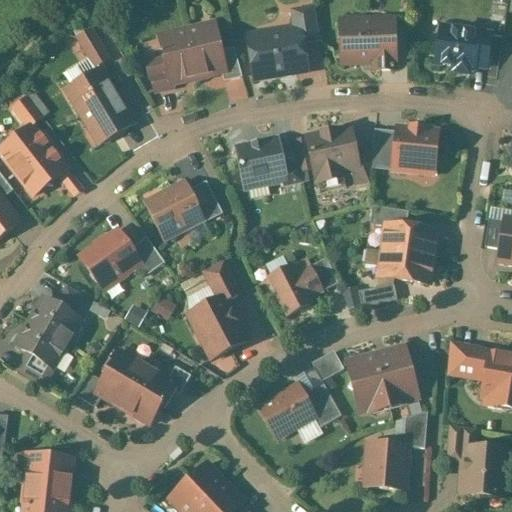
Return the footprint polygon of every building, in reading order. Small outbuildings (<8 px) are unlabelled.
[(313,8),(289,12),(292,34),(299,32),(301,44),(319,41),(313,8)] [(393,23),(360,24),(357,21),(345,21),(342,24),(339,24),(340,66),(374,65),(375,73),(394,72),(393,65),(394,65),(393,23)] [(214,27),(186,34),(196,80),(221,74),(225,73),(220,53),(214,27)] [(489,37),(441,29),(435,66),(472,72),(473,68),(484,70),(489,37)] [(108,62),(90,32),(76,40),(94,70),(108,62)] [(292,34),(281,36),(278,33),(267,35),(265,38),(266,44),(263,49),(249,51),(254,82),(306,74),(301,44),(299,32),(292,34)] [(186,34),(159,40),(164,61),(169,86),(172,86),(196,80),(186,34)] [(241,80),(233,50),(220,53),(225,73),(221,74),(223,84),(241,80)] [(164,61),(145,66),(149,80),(151,80),(154,95),(173,91),(172,86),(169,86),(164,61)] [(100,72),(89,79),(88,77),(76,84),(77,86),(66,92),(99,147),(110,141),(111,142),(123,135),(122,133),(132,127),(100,72)] [(26,101),(12,112),(27,132),(32,128),(41,121),(26,101)] [(27,132),(18,139),(12,138),(11,144),(0,153),(0,157),(15,177),(49,150),(32,128),(27,132)] [(409,131),(397,130),(396,136),(393,172),(392,174),(412,176),(413,170),(433,172),(437,134),(424,133),(425,131),(410,129),(409,131)] [(350,137),(337,139),(335,134),(306,140),(306,142),(313,171),(315,179),(335,175),(336,179),(352,176),(358,174),(355,158),(350,137)] [(396,136),(374,134),(372,154),(370,170),(393,172),(396,136)] [(306,142),(294,145),(296,153),(300,174),(313,171),(306,142)] [(276,143),(263,146),(262,145),(261,145),(261,146),(253,148),(252,147),(251,147),(251,148),(236,151),(240,170),(239,172),(241,174),(245,192),(282,184),(285,184),(279,156),(276,143)] [(49,150),(15,177),(32,199),(46,188),(52,188),(53,183),(58,179),(66,172),(49,150)] [(296,153),(279,156),(285,184),(282,184),(283,189),(303,185),(300,174),(296,153)] [(372,154),(355,158),(358,174),(352,176),(354,188),(369,185),(370,170),(372,154)] [(66,172),(58,179),(61,184),(70,177),(66,172)] [(0,203),(13,193),(0,176),(0,203)] [(82,192),(70,177),(61,184),(73,199),(82,192)] [(222,216),(205,184),(188,193),(202,222),(201,223),(203,226),(222,216)] [(184,187),(145,207),(163,243),(201,223),(202,222),(188,193),(184,187)] [(0,238),(18,224),(13,218),(8,217),(0,206),(0,238)] [(408,214),(372,209),(370,227),(385,229),(386,228),(405,231),(408,214)] [(503,224),(488,222),(484,250),(499,252),(503,224)] [(511,223),(504,222),(503,224),(499,252),(497,264),(511,266),(511,223)] [(405,231),(386,228),(385,229),(382,254),(432,261),(435,235),(405,231)] [(106,243),(104,240),(94,248),(95,250),(80,261),(102,292),(116,282),(117,277),(127,279),(127,274),(147,277),(129,252),(126,248),(122,251),(113,238),(106,243)] [(164,266),(146,240),(129,252),(147,277),(148,277),(164,266)] [(432,261),(382,254),(378,279),(428,287),(432,261)] [(224,264),(203,275),(217,303),(188,318),(211,362),(248,343),(227,303),(241,296),(224,264)] [(291,268),(267,281),(287,320),(300,313),(300,312),(311,306),(309,301),(322,294),(309,269),(296,276),(291,268)] [(393,287),(358,294),(361,310),(396,302),(393,287)] [(94,305),(66,288),(54,308),(80,323),(79,324),(82,326),(94,305)] [(54,308),(43,301),(35,315),(37,316),(31,326),(66,347),(79,324),(80,323),(54,308)] [(66,347),(31,326),(25,336),(23,335),(15,349),(26,356),(52,371),(52,370),(66,347)] [(511,359),(479,354),(479,352),(451,347),(448,377),(484,383),(481,401),(511,406),(510,410),(511,412),(511,359)] [(404,350),(346,365),(351,384),(350,384),(348,389),(352,392),(353,392),(359,416),(360,415),(360,413),(374,409),(376,405),(386,403),(388,412),(390,412),(388,402),(397,400),(401,402),(415,398),(416,401),(417,400),(404,350)] [(334,351),(312,362),(322,381),(344,370),(334,351)] [(166,383),(120,355),(103,384),(96,397),(101,400),(113,407),(130,418),(130,417),(148,428),(169,392),(172,386),(166,383)] [(52,371),(26,356),(16,372),(44,389),(54,371),(52,370),(52,371)] [(190,378),(175,369),(166,383),(172,386),(169,392),(179,397),(190,378)] [(103,384),(90,377),(77,399),(95,410),(101,400),(96,397),(103,384)] [(341,419),(323,387),(302,399),(314,420),(313,421),(319,431),(341,419)] [(296,389),(258,410),(276,441),(313,421),(314,420),(302,399),(296,389)] [(427,414),(405,421),(403,437),(394,436),(393,448),(407,449),(407,450),(424,451),(427,414)] [(475,432),(450,428),(447,462),(464,464),(465,451),(474,452),(475,432)] [(393,448),(367,446),(363,489),(404,492),(407,450),(407,449),(393,448)] [(474,452),(465,451),(464,464),(463,472),(462,472),(459,475),(458,496),(461,496),(469,497),(473,501),(479,501),(483,498),(484,498),(485,492),(504,494),(507,455),(474,452)] [(71,462),(17,456),(14,484),(26,485),(25,492),(22,495),(21,503),(23,506),(23,508),(27,508),(26,510),(28,510),(27,511),(68,511),(69,504),(68,503),(71,477),(71,476),(72,463),(73,463),(72,461),(71,462)] [(206,466),(169,502),(178,511),(233,511),(240,506),(242,504),(206,466)]
